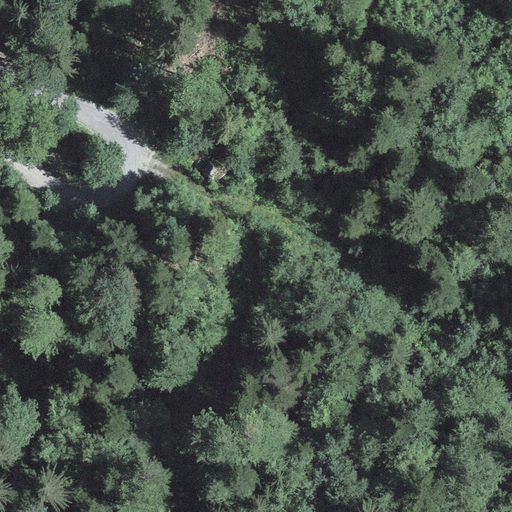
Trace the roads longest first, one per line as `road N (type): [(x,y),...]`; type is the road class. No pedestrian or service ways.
road 1 (track): [(131,150),(299,229),(511,397)]
road 2 (track): [(0,73),(116,124),(131,150),(117,181),(80,193),(0,148)]
